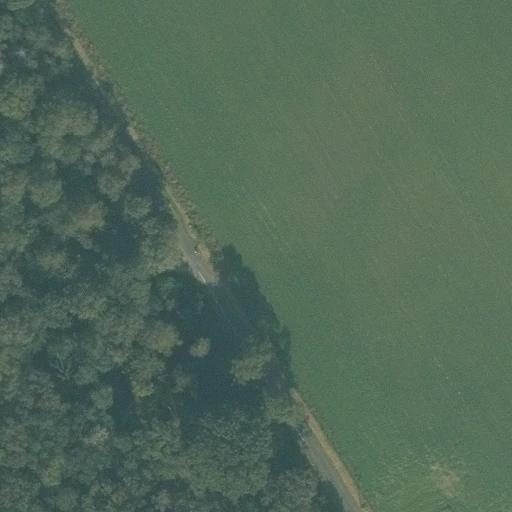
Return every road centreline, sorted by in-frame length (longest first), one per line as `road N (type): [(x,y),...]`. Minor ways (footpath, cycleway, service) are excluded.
road 1 (unclassified): [(352,511),(187,248)]
road 2 (unclassified): [(34,0),(187,248)]
road 3 (unclassified): [(187,248),(0,362)]
